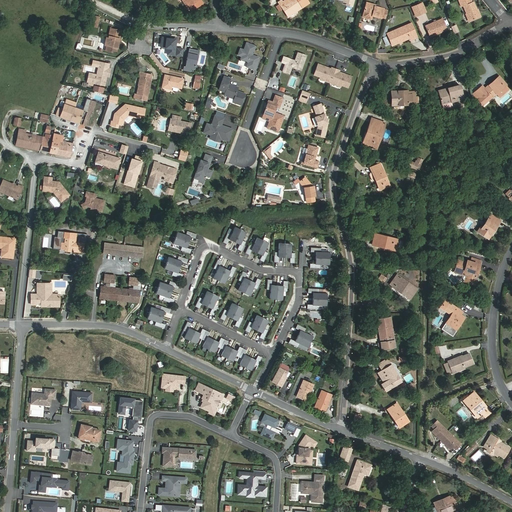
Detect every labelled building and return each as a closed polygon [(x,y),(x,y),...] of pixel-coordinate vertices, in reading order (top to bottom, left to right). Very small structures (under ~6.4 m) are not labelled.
[(202,2),(200,0),(181,0),(186,7),(189,11),(202,2)] [(280,0),(278,2),(288,17),(308,4),(305,0),(287,0),(289,3),(286,5),(282,0),(280,0)] [(469,21),(480,16),(474,1),(472,2),(470,0),(465,0),(461,2),(469,21)] [(381,18),(383,8),(374,6),(375,4),(366,2),(363,12),(363,15),(364,17),(369,19),(371,18),(372,16),(381,18)] [(422,3),(417,5),(421,14),(425,12),(422,3)] [(421,14),(417,5),(412,7),(416,16),(421,14)] [(447,30),(442,18),(425,26),(430,37),(447,30)] [(388,35),(412,24),(411,22),(387,33),(388,35)] [(416,35),(412,24),(388,35),(392,45),(410,38),(416,35)] [(454,33),(460,31),(456,24),(451,26),(454,33)] [(116,52),(121,31),(110,29),(108,39),(106,38),(104,45),(106,46),(105,51),(112,52),(113,51),(116,52)] [(257,45),(248,42),(245,49),(241,48),(239,54),(243,55),(241,59),(249,62),(253,63),(252,65),(256,67),(260,57),(253,54),(252,54),(253,51),(254,52),(257,45)] [(300,70),(305,55),(297,52),(294,60),(282,57),(280,63),(284,64),(286,64),(286,66),(284,65),(282,72),(289,74),(291,67),(300,70)] [(190,62),(188,68),(195,69),(198,56),(188,53),(186,61),(190,62)] [(108,69),(109,65),(100,63),(96,79),(95,78),(95,75),(89,74),(87,82),(105,86),(106,77),(108,69)] [(324,66),(317,64),(313,75),(319,77),(325,79),(324,81),(329,82),(335,68),(331,67),(330,68),(327,67),(326,68),(325,68),(324,66)] [(339,70),(335,68),(329,82),(335,84),(335,83),(341,85),(347,87),(351,76),(344,73),(343,74),(342,74),(341,72),(338,71),(339,70)] [(149,79),(150,74),(140,72),(138,77),(140,77),(137,94),(147,97),(151,80),(149,79)] [(181,88),(183,79),(164,75),(162,87),(171,89),(171,86),(181,88)] [(233,101),(242,104),(246,93),(238,90),(239,87),(236,86),(236,85),(229,83),(231,77),(224,75),(219,89),(226,91),(224,94),(234,98),(233,101)] [(500,84),(496,79),(485,88),(492,97),(507,85),(503,81),(500,84)] [(460,85),(439,90),(442,101),(454,98),(455,101),(463,99),(460,85)] [(302,90),(299,97),(306,99),(309,92),(302,90)] [(407,91),(391,91),(392,105),(408,104),(408,103),(412,103),(411,92),(407,92),(407,91)] [(278,132),(284,115),(274,112),(277,106),(279,107),(283,97),(275,95),(273,101),(269,100),(263,114),(272,117),(268,128),(278,132)] [(90,113),(94,102),(87,100),(83,111),(90,113)] [(320,103),(313,106),(316,116),(320,125),(318,125),(315,135),(324,136),(327,119),(325,118),(320,103)] [(79,123),(83,111),(64,104),(62,110),(60,117),(79,123)] [(111,121),(111,126),(118,127),(118,124),(122,125),(124,120),(128,116),(136,117),(138,108),(125,105),(119,110),(120,111),(118,113),(117,112),(115,114),(113,122),(111,121)] [(90,113),(83,111),(79,123),(86,126),(90,113)] [(48,123),(49,115),(41,114),(39,122),(48,123)] [(207,122),(203,131),(211,134),(211,132),(220,136),(220,137),(228,140),(232,128),(221,124),(224,117),(215,114),(211,124),(207,122)] [(268,128),(272,117),(263,114),(262,118),(269,120),(267,127),(268,128)] [(173,115),(172,120),(173,120),(171,129),(188,133),(191,123),(180,121),(181,117),(173,115)] [(20,127),(22,119),(15,117),(13,125),(20,127)] [(368,136),(365,135),(362,144),(377,149),(385,123),(373,119),(368,136)] [(444,137),(449,133),(444,126),(438,131),(444,137)] [(16,145),(40,150),(42,137),(30,134),(31,131),(19,129),(16,145)] [(42,137),(40,150),(49,152),(52,139),(45,137),(42,137)] [(52,139),(49,152),(56,153),(57,145),(59,146),(60,141),(57,140),(52,139)] [(57,145),(56,153),(70,156),(72,144),(61,141),(60,141),(59,146),(57,145)] [(318,147),(308,144),(302,164),(317,168),(319,162),(314,160),(318,147)] [(98,152),(95,162),(116,169),(120,159),(98,152)] [(120,162),(130,165),(133,155),(125,152),(123,156),(122,156),(120,162)] [(200,159),(193,177),(198,179),(202,177),(203,174),(209,176),(212,170),(207,168),(206,168),(207,165),(208,166),(212,156),(205,153),(202,160),(200,159)] [(415,164),(410,162),(408,165),(418,169),(422,160),(417,158),(415,164)] [(159,163),(155,162),(150,176),(159,178),(160,176),(161,175),(164,176),(164,178),(164,180),(172,183),(176,171),(175,169),(169,167),(168,168),(167,168),(166,166),(159,164),(159,163)] [(389,185),(380,164),(370,168),(372,171),(369,172),(369,174),(371,180),(373,181),(375,180),(379,189),(389,185)] [(52,176),(45,176),(43,189),(48,190),(48,188),(55,189),(63,198),(69,193),(60,180),(58,180),(56,181),(55,181),(55,180),(52,179),(52,176)] [(311,185),(305,177),(299,181),(304,187),(305,197),(306,197),(306,202),(314,201),(314,196),(315,196),(314,186),(312,186),(311,185)] [(3,180),(0,187),(0,191),(18,199),(22,188),(23,186),(20,185),(19,187),(3,180)] [(48,188),(48,190),(55,191),(61,200),(63,198),(55,189),(48,188)] [(96,195),(87,192),(86,196),(87,197),(86,203),(88,206),(92,207),(91,209),(102,212),(105,201),(95,199),(96,195)] [(488,219),(498,225),(501,221),(491,214),(488,219)] [(488,239),(492,233),(498,225),(488,219),(483,227),(481,226),(477,231),(488,239)] [(234,241),(240,230),(234,227),(230,235),(226,233),(222,242),(226,244),(228,240),(228,238),(234,241)] [(245,232),(240,230),(234,241),(239,244),(239,245),(236,249),(240,251),(245,242),(241,241),(245,232)] [(60,242),(60,248),(65,249),(65,250),(68,251),(71,249),(71,247),(73,247),(72,250),(74,250),(74,251),(82,252),(83,242),(76,241),(77,233),(57,231),(57,234),(63,235),(63,237),(63,238),(65,238),(64,243),(60,242)] [(177,232),(175,238),(187,242),(189,236),(190,237),(195,239),(196,235),(187,231),(185,235),(177,232)] [(376,246),(386,248),(396,251),(397,249),(401,250),(403,243),(398,242),(399,239),(375,233),(373,240),(378,241),(376,246)] [(56,247),(60,248),(60,242),(64,243),(65,238),(63,238),(63,237),(57,236),(56,247)] [(11,248),(14,248),(15,239),(2,237),(2,241),(0,241),(0,247),(1,248),(0,257),(10,258),(11,248)] [(187,242),(175,238),(173,244),(181,247),(180,251),(189,254),(191,250),(186,248),(185,248),(187,242)] [(257,252),(262,241),(257,238),(253,246),(249,245),(245,254),(249,255),(251,251),(251,249),(257,252)] [(268,243),(262,241),(257,252),(262,255),(262,256),(259,260),(263,262),(268,253),(264,252),(268,243)] [(144,247),(104,243),(103,253),(142,257),(144,247)] [(284,256),(285,244),(278,243),(278,253),(274,252),(273,262),(278,263),(278,258),(278,256),(284,256)] [(291,244),(285,244),(284,256),(290,257),(290,258),(290,263),(294,263),(294,253),(290,253),(291,244)] [(316,259),(329,260),(329,254),(320,253),(321,249),(311,248),(310,252),(315,253),(315,252),(317,252),(316,259)] [(168,257),(166,263),(178,267),(180,261),(181,262),(186,264),(188,260),(178,257),(177,260),(168,257)] [(328,266),(329,260),(316,259),(315,265),(314,265),(314,264),(309,264),(309,268),(318,269),(319,265),(328,266)] [(213,279),(218,281),(224,270),(218,267),(219,266),(221,261),(217,260),(213,269),(217,270),(213,279)] [(464,281),(474,284),(480,265),(471,262),(467,260),(466,264),(458,261),(455,272),(463,275),(462,279),(464,280),(464,281)] [(178,267),(166,263),(164,269),(173,272),(172,276),(181,279),(182,275),(178,273),(177,273),(176,273),(178,267)] [(224,270),(218,281),(224,284),(228,276),(231,277),(236,268),(232,267),(230,271),(229,272),(224,270)] [(238,291),(243,293),(249,282),(243,279),(244,278),(246,273),(242,272),(238,280),(242,282),(238,291)] [(114,283),(115,275),(104,274),(104,282),(114,283)] [(397,274),(391,282),(390,284),(392,286),(400,292),(400,293),(401,292),(410,298),(417,289),(397,274)] [(380,287),(384,281),(379,278),(375,284),(380,287)] [(249,282),(243,293),(249,296),(253,288),(256,289),(261,280),(257,279),(255,283),(254,284),(249,282)] [(270,299),(277,299),(277,287),(271,287),(271,285),(271,280),(267,280),(267,290),(271,290),(270,299)] [(159,282),(157,288),(169,292),(171,286),(173,287),(178,289),(179,285),(170,281),(168,285),(159,282)] [(277,287),(277,299),(283,299),(283,291),(287,291),(288,281),(283,281),(283,286),(283,287),(277,287)] [(31,294),(31,304),(36,304),(39,301),(39,300),(41,300),(41,304),(59,304),(59,294),(51,294),(51,283),(37,283),(37,294),(31,294)] [(138,302),(139,291),(101,286),(99,298),(138,302)] [(169,292),(157,288),(155,294),(164,297),(163,301),(172,304),(174,300),(169,298),(167,298),(169,292)] [(313,299),(326,300),(327,294),(317,293),(318,289),(308,288),(308,293),(312,293),(313,293),(314,293),(313,299)] [(207,305),(212,294),(207,291),(203,299),(199,298),(195,307),(199,308),(201,304),(200,304),(201,303),(207,305)] [(212,294),(207,305),(212,308),(212,309),(211,309),(209,314),(213,315),(217,307),(214,305),(218,296),(212,294)] [(326,306),(326,300),(313,299),(313,305),(312,305),(307,305),(306,309),(316,310),(316,306),(326,306)] [(232,317),(237,306),(232,303),(228,312),(224,310),(220,319),(224,321),(226,316),(226,315),(232,317)] [(457,312),(459,309),(454,305),(452,309),(454,310),(446,323),(441,329),(447,333),(451,327),(456,330),(465,317),(461,315),(457,312)] [(148,313),(161,317),(163,312),(164,312),(169,314),(170,310),(160,306),(159,310),(150,307),(148,313)] [(243,308),(237,306),(232,317),(237,320),(237,321),(236,321),(234,326),(238,327),(242,319),(239,317),(243,308)] [(161,317),(148,313),(146,319),(155,322),(154,326),(164,329),(165,325),(160,323),(159,323),(161,317)] [(257,329),(262,318),(257,315),(253,324),(249,322),(245,331),(248,333),(251,328),(250,328),(251,327),(257,329)] [(268,321),(262,318),(257,329),(262,332),(262,333),(261,333),(259,338),(263,340),(267,331),(264,329),(268,321)] [(390,318),(377,320),(381,343),(377,343),(378,349),(381,348),(395,346),(390,318)] [(184,338),(189,341),(194,332),(191,331),(191,329),(189,328),(191,324),(187,322),(183,331),(186,332),(184,338)] [(300,337),(312,342),(314,336),(306,333),(307,329),(298,325),(297,329),(301,331),(303,331),(300,337)] [(451,327),(447,333),(452,337),(457,330),(456,330),(451,327)] [(194,332),(189,341),(195,344),(198,338),(201,339),(206,331),(202,329),(200,333),(197,332),(196,333),(194,332)] [(208,350),(212,341),(209,339),(210,338),(207,337),(209,333),(206,331),(201,339),(205,341),(202,347),(208,350)] [(309,348),(312,342),(300,337),(298,342),(296,342),(292,340),(290,344),(299,348),(301,344),(309,348)] [(212,341),(208,350),(214,352),(217,347),(220,348),(224,340),(220,338),(218,342),(216,341),(215,342),(212,341)] [(226,346),(228,341),(224,340),(220,348),(224,350),(221,356),(227,358),(231,350),(228,348),(229,347),(226,346)] [(231,350),(227,358),(232,361),(235,355),(239,357),(243,348),(239,347),(237,351),(234,350),(234,351),(231,350)] [(239,365),(245,367),(249,358),(247,357),(247,356),(244,355),(247,350),(243,348),(239,357),(242,359),(239,365)] [(464,367),(473,364),(469,353),(448,362),(452,371),(452,373),(456,372),(456,371),(464,367)] [(249,358),(245,367),(251,370),(254,364),(257,366),(262,357),(258,355),(255,360),(253,359),(252,360),(249,358)] [(387,381),(384,383),(382,384),(386,391),(401,381),(388,360),(385,362),(384,360),(378,364),(382,370),(387,381)] [(447,373),(452,371),(448,362),(443,364),(447,373)] [(285,376),(287,372),(279,368),(272,381),(281,386),(287,377),(285,376)] [(378,372),(381,378),(384,383),(387,381),(382,370),(378,372)] [(184,384),(184,378),(162,375),(161,389),(165,389),(167,388),(171,389),(172,390),(177,390),(177,387),(176,385),(178,384),(184,384)] [(306,400),(313,384),(303,380),(296,396),(306,400)] [(221,401),(223,396),(199,385),(196,392),(204,396),(202,399),(205,401),(206,401),(206,403),(203,403),(202,406),(203,409),(210,413),(211,413),(214,412),(215,411),(220,401),(221,401)] [(30,392),(29,405),(50,407),(51,400),(54,401),(55,389),(45,388),(45,393),(30,392)] [(72,389),(71,410),(81,411),(82,402),(90,403),(91,391),(72,389)] [(331,394),(321,390),(314,406),(325,411),(331,394)] [(491,412),(474,391),(463,400),(477,418),(482,414),(485,417),(491,412)] [(137,417),(140,417),(142,401),(133,400),(133,399),(120,398),(118,414),(124,414),(125,407),(132,408),(131,415),(133,415),(132,421),(132,426),(129,425),(128,431),(136,431),(137,420),(137,417)] [(387,409),(395,421),(396,420),(400,426),(409,421),(397,403),(387,409)] [(281,436),(283,430),(277,427),(278,424),(273,421),(274,419),(267,416),(265,419),(263,418),(261,423),(268,426),(266,429),(264,428),(261,435),(272,440),(273,438),(274,438),(276,434),(281,436)] [(432,431),(450,449),(453,446),(455,449),(460,444),(436,421),(431,426),(434,429),(432,431)] [(77,439),(84,440),(84,438),(90,440),(98,442),(100,430),(91,428),(91,427),(81,424),(77,439)] [(285,430),(294,434),(297,429),(288,425),(285,430)] [(509,447),(500,442),(498,441),(499,440),(491,435),(484,447),(487,449),(486,451),(492,455),(494,452),(503,458),(509,447)] [(313,448),(316,444),(305,437),(299,446),(298,452),(298,456),(297,456),(296,465),(305,465),(306,457),(308,457),(308,452),(309,450),(310,447),(313,448)] [(52,445),(52,440),(35,438),(35,442),(27,441),(27,451),(35,452),(35,447),(51,448),(51,455),(59,456),(59,449),(53,448),(53,445),(52,445)] [(135,440),(118,439),(117,450),(122,450),(121,461),(117,461),(116,473),(132,474),(135,440)] [(468,455),(477,446),(474,442),(464,451),(468,455)] [(352,450),(344,447),(340,459),(348,462),(352,450)] [(195,456),(196,451),(179,449),(179,452),(176,452),(176,450),(169,450),(169,453),(164,453),(163,467),(175,467),(176,456),(179,456),(179,459),(185,459),(185,458),(190,458),(190,455),(193,455),(193,456),(195,456)] [(86,464),(88,454),(73,451),(71,460),(86,464)] [(356,460),(355,465),(347,486),(358,490),(363,474),(367,475),(371,466),(356,460)] [(342,467),(339,474),(345,476),(348,469),(342,467)] [(30,476),(30,480),(29,483),(35,484),(35,481),(41,481),(40,486),(45,486),(50,487),(55,488),(55,486),(62,487),(61,490),(67,491),(68,488),(68,482),(56,480),(56,479),(51,478),(52,475),(31,472),(30,476)] [(266,476),(245,474),(244,480),(247,480),(247,487),(241,487),(238,489),(238,496),(246,497),(247,493),(255,493),(254,497),(266,498),(267,489),(257,488),(255,488),(256,481),(258,481),(265,481),(266,476)] [(301,483),(300,489),(304,489),(304,495),(309,495),(310,492),(311,492),(311,495),(310,503),(321,504),(322,477),(314,476),(313,484),(301,483)] [(186,484),(187,479),(162,477),(162,481),(166,481),(166,484),(167,484),(167,487),(165,486),(165,489),(159,489),(158,495),(174,497),(175,491),(177,489),(180,489),(180,483),(186,484)] [(132,482),(110,480),(109,490),(122,492),(120,503),(130,504),(132,482)] [(439,500),(433,502),(437,511),(446,511),(455,509),(452,501),(451,499),(441,503),(439,500)] [(33,501),(32,511),(57,511),(58,502),(33,501)] [(366,503),(360,501),(358,509),(364,510),(366,503)]
